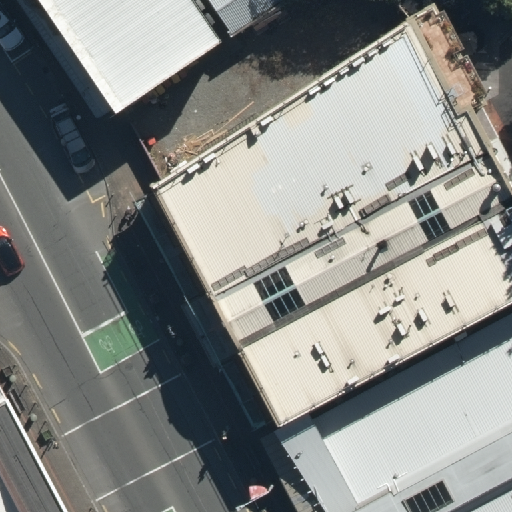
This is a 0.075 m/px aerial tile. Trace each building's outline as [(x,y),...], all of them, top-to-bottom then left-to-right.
[(48,0),(128,115),(228,47),(195,0),(48,0)] [(211,0),(238,38),(292,0),(211,0)] [(157,198),(284,437),(511,316),(511,139),(444,10),(157,198)] [(511,511),(511,316),(284,437),(323,511),(511,511)] [(0,511),(22,511),(0,468),(0,511)]
